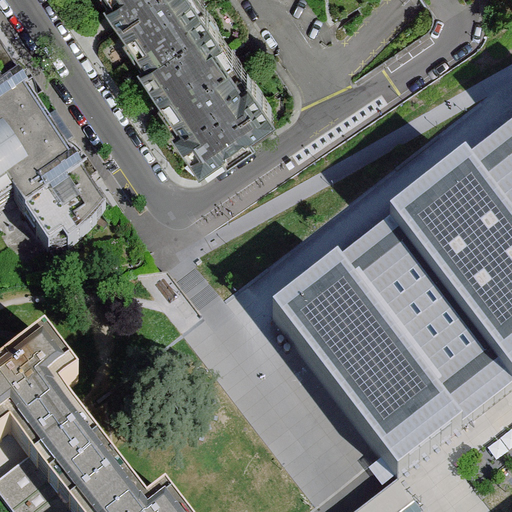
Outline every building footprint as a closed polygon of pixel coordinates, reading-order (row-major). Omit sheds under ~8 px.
[(115,0),(119,6),(131,23),(148,49),(208,9),(202,0),(115,0)] [(221,27),(208,9),(148,49),(142,54),(165,87),(177,105),(183,113),(177,118),(201,154),(225,137),(229,143),(254,127),(250,121),(272,105),(248,70),(243,73),(237,66),(243,62),(233,48),(228,51),(215,32),(221,27)] [(0,168),(52,134),(40,116),(37,118),(35,115),(38,114),(37,104),(34,94),(27,98),(21,90),(28,85),(21,79),(11,74),(9,75),(7,73),(9,71),(0,57),(0,168)] [(511,126),(261,318),(393,483),(511,389),(511,126)] [(0,168),(0,212),(14,203),(50,254),(63,244),(69,251),(90,236),(106,215),(95,196),(92,198),(90,196),(93,193),(91,182),(88,174),(82,178),(76,170),(82,166),(75,159),(66,154),(63,156),(62,153),(64,151),(52,134),(0,168)] [(80,383),(46,340),(0,375),(0,444),(11,436),(30,460),(69,511),(179,511),(166,495),(148,510),(61,398),(80,383)] [(69,511),(30,460),(0,483),(0,497),(11,511),(69,511)]
